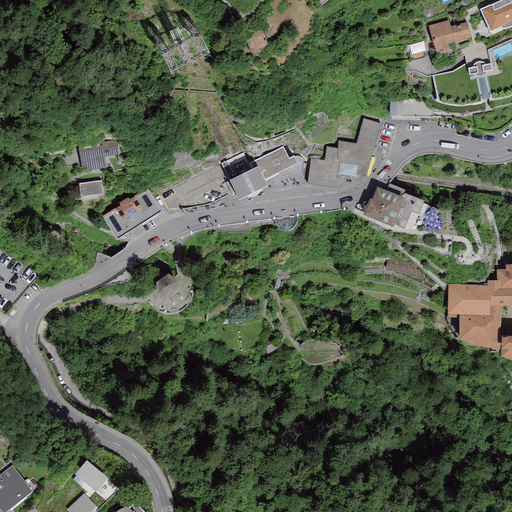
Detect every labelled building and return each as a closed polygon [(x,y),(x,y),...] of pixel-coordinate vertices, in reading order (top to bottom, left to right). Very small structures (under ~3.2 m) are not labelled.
[(511,0),(506,0),(482,11),(493,33),(503,28),(504,30),(508,29),(511,28),(511,0)] [(450,22),(432,27),(437,44),(472,35),(466,17),(455,19),(457,26),(451,28),(450,22)] [(262,31),(245,37),(251,55),(266,50),(265,47),(268,46),(262,31)] [(410,47),(414,61),(431,57),(426,42),(410,47)] [(326,49),(315,55),(320,63),(331,58),(326,49)] [(445,70),(426,74),(431,100),(438,103),(447,104),(456,104),(465,103),(477,101),(487,99),(497,97),(505,94),(511,89),(511,56),(460,67),(459,62),(445,70)] [(416,105),(384,104),(384,119),(423,119),(423,112),(416,112),(416,105)] [(380,123),(363,119),(356,144),(338,141),(338,149),(326,147),(325,161),(310,159),(308,178),(307,184),(338,188),(344,183),(345,179),(359,181),(366,177),(380,123)] [(351,129),(343,129),(342,137),(351,137),(351,129)] [(89,163),(90,170),(106,168),(104,155),(118,154),(117,143),(103,145),(104,149),(90,151),(91,163),(89,163)] [(264,181),(287,170),(302,176),(304,163),(303,160),(301,157),(298,156),(294,157),(289,159),(284,148),(250,164),(244,152),(221,164),(230,182),(231,184),(239,203),(268,188),(264,181)] [(101,181),(79,183),(81,196),(103,193),(101,181)] [(373,200),(368,213),(374,217),(394,226),(417,228),(423,223),(424,227),(445,230),(441,210),(406,195),(405,191),(392,186),(387,192),(380,190),(377,199),(373,200)] [(104,220),(117,241),(161,215),(148,193),(128,205),(118,211),(104,220)] [(424,264),(387,259),(385,272),(421,279),(424,264)] [(511,266),(510,267),(510,271),(501,271),(502,281),(491,281),(492,287),(455,288),(454,315),(464,316),(464,338),(475,338),(475,343),(505,343),(506,355),(511,356),(511,266)] [(169,276),(156,285),(158,295),(167,303),(180,294),(179,283),(169,276)] [(0,447),(9,440),(0,429),(0,447)] [(108,480),(87,462),(75,476),(96,494),(108,480)] [(12,467),(0,476),(0,511),(10,511),(32,494),(12,467)] [(84,494),(68,511),(92,511),(97,508),(84,494)]
